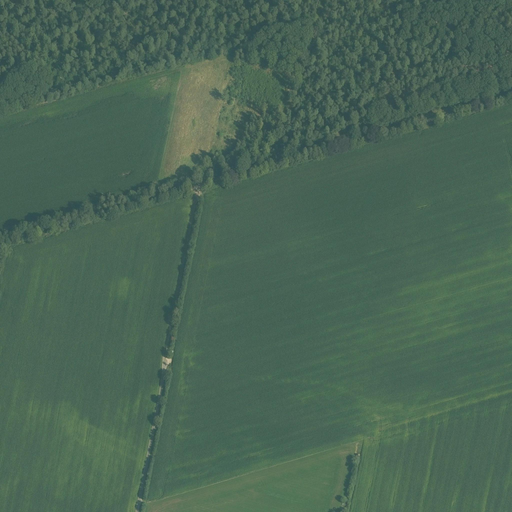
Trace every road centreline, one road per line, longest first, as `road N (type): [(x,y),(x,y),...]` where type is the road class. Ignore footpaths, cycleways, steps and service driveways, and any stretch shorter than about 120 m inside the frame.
road 1 (track): [(201,185),(511,95)]
road 2 (track): [(201,185),(0,240)]
road 3 (track): [(162,374),(201,185)]
road 4 (residential): [(136,511),(162,374)]
